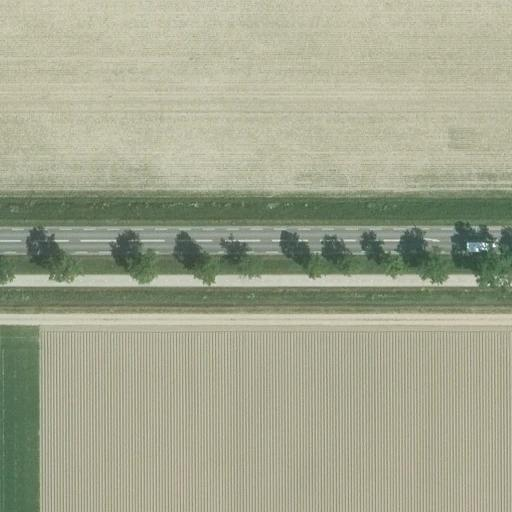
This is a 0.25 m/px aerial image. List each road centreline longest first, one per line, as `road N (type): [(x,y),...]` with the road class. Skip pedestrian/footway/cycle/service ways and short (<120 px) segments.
road 1 (secondary): [(511,242),(0,242)]
road 2 (track): [(0,323),(511,323)]
